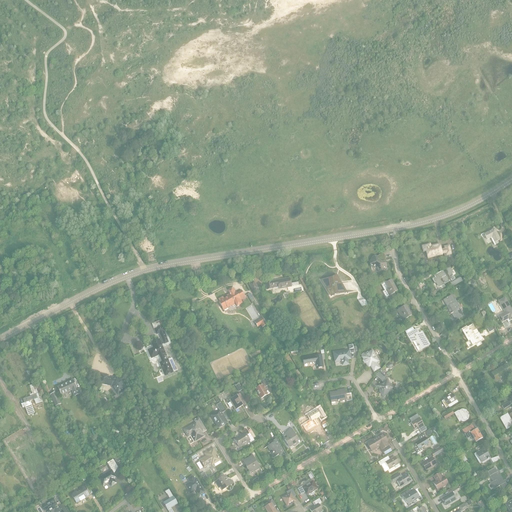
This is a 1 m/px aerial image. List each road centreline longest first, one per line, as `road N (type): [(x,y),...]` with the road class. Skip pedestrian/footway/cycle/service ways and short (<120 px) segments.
road 1 (residential): [(0,340),(144,271),(409,226),(511,180)]
road 2 (residential): [(377,421),(251,496)]
road 3 (residential): [(456,373),(400,277),(392,248)]
